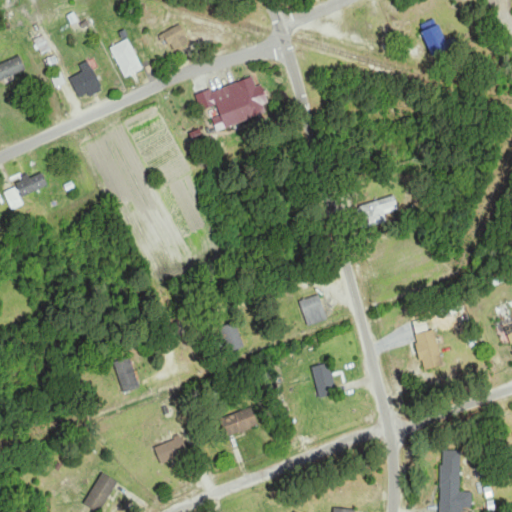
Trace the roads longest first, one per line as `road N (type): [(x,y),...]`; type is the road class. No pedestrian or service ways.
road 1 (residential): [(393,511),(387,418),(269,0)]
road 2 (residential): [(0,157),(177,76),(287,46)]
road 3 (residential): [(171,511),(389,428)]
road 4 (residential): [(391,435),(511,388)]
